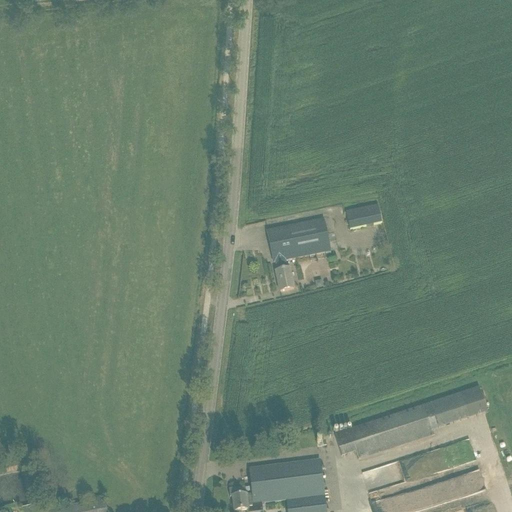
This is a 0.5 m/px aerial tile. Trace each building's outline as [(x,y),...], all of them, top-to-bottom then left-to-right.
[(342,212),(346,231),(379,224),(374,205),(342,212)] [(275,273),(280,293),(294,290),(289,270),(287,270),(285,261),(330,252),(323,219),(266,232),(273,264),(275,263),(277,272),(275,273)] [(355,454),(347,431),(334,436),(341,459),(355,454)] [(252,492),(250,492),(250,496),(246,497),(245,488),(229,490),(230,498),(232,498),(234,511),(239,511),(244,511),(248,511),(247,506),(253,505),(253,506),(286,501),(286,511),(325,511),(319,461),(249,470),(252,492)] [(383,487),(376,469),(361,474),(367,492),(383,487)] [(371,501),(373,511),(409,511),(460,499),(454,479),(371,501)] [(44,511),(106,511),(103,497),(88,500),(89,503),(44,511)]
